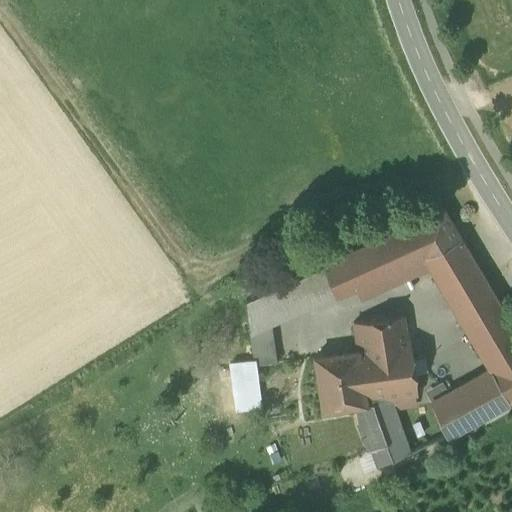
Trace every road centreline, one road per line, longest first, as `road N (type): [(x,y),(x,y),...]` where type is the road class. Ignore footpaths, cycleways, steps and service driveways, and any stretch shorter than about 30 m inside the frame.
road 1 (track): [(0,12),(188,268),(201,275),(340,210),(481,186)]
road 2 (tertiary): [(395,0),(481,186),(511,228)]
